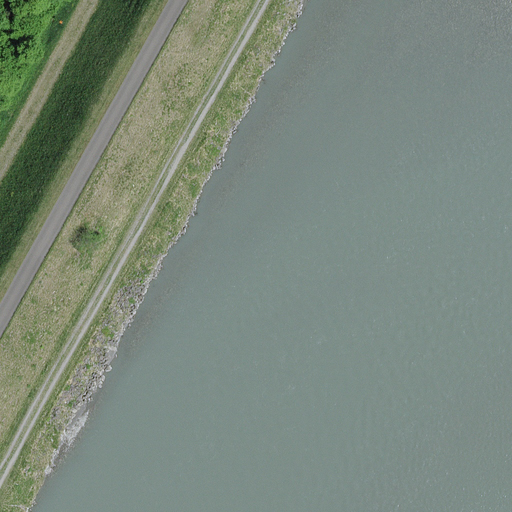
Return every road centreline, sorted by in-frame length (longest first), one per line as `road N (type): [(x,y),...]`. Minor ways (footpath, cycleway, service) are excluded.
road 1 (track): [(263,0),(0,478)]
road 2 (track): [(179,0),(0,323)]
